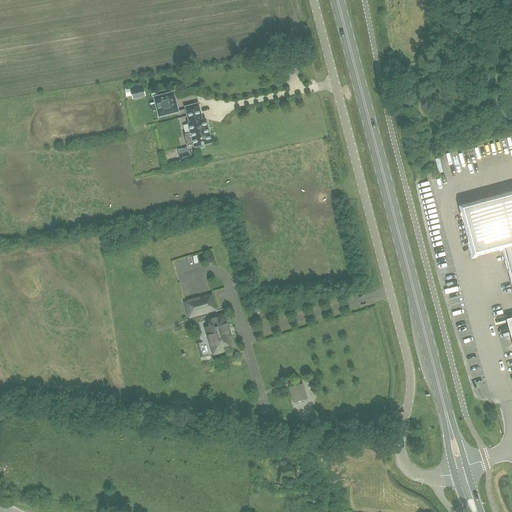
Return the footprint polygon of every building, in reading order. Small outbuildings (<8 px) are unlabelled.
[(129,87),(130,89),(132,99),(145,96),(143,84),(130,87),(129,87)] [(173,92),(157,96),(154,97),(155,102),(149,104),(152,112),(157,110),(159,117),(178,112),(173,92)] [(201,120),(200,117),(201,117),(198,104),(185,107),(190,123),(188,124),(191,133),(184,134),(187,146),(194,144),(194,147),(196,146),(196,148),(203,147),(203,145),(211,143),(205,119),(201,120)] [(180,161),(190,159),(189,151),(178,154),(180,161)] [(511,194),(463,208),(475,253),(502,245),(506,260),(504,261),(507,269),(509,269),(511,280),(511,194)] [(211,295),(185,303),(190,317),(208,311),(207,307),(214,305),(211,295)] [(208,320),(210,326),(214,338),(209,339),(214,354),(223,351),(222,346),(228,345),(226,337),(228,336),(226,328),(228,328),(224,315),(208,320)] [(293,402),(305,399),(300,384),(289,388),(293,402)]
